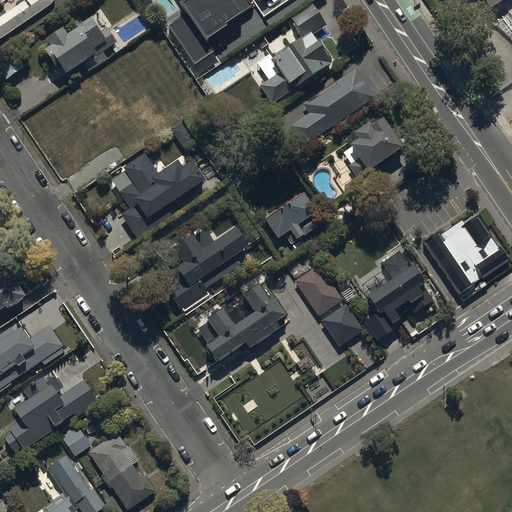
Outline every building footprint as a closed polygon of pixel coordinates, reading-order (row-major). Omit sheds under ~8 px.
[(30,0),(0,21),(0,42),(53,5),(54,5),(54,4),(55,3),(55,2),(55,1),(55,0),(30,0)] [(255,12),(247,0),(188,0),(181,5),(188,16),(171,28),(197,67),(215,55),(208,43),(255,12)] [(452,0),(457,7),(465,0),(483,0),(492,13),(509,0),(452,0)] [(285,12),(281,5),(264,14),(268,22),(285,12)] [(326,30),(313,9),(290,23),(303,44),(287,54),(286,52),(276,58),(277,60),(270,65),(278,78),(260,89),(271,107),(332,70),(312,38),(326,30)] [(63,35),(46,46),(50,52),(43,57),(60,82),(65,79),(66,81),(76,74),(79,79),(106,61),(102,55),(117,45),(106,31),(101,34),(91,19),(69,35),(71,39),(67,42),(63,35)] [(0,72),(7,83),(24,70),(14,56),(0,65),(0,72)] [(375,99),(355,71),(303,107),(309,116),(289,130),(302,149),(375,99)] [(107,167),(153,136),(141,119),(131,126),(122,114),(99,130),(101,132),(89,140),(107,167)] [(368,179),(403,155),(382,125),(381,126),(379,123),(369,130),(369,129),(354,139),(358,146),(344,155),(352,167),(350,168),(359,181),(367,176),(368,179)] [(184,125),(173,133),(184,149),(195,142),(184,125)] [(132,212),(123,218),(139,241),(172,219),(167,212),(206,186),(193,167),(185,172),(181,166),(162,178),(147,157),(111,181),(132,212)] [(319,227),(314,219),(317,217),(304,198),(266,224),(279,243),(291,234),(297,244),(305,239),(304,237),(319,227)] [(474,210),(423,243),(458,295),(509,261),(474,210)] [(217,246),(207,231),(168,257),(181,276),(165,287),(182,311),(184,310),(186,313),(211,296),(207,291),(242,267),(237,260),(249,252),(236,233),(217,246)] [(366,323),(379,342),(402,327),(397,319),(412,309),(416,316),(435,304),(424,288),(427,287),(413,266),(410,268),(399,252),(381,264),(393,282),(368,298),(379,315),(366,323)] [(320,268),(297,283),(341,349),(364,333),(320,268)] [(0,316),(6,313),(9,317),(27,304),(5,271),(0,273),(0,316)] [(273,307),(261,290),(246,300),(258,317),(236,331),(225,314),(200,331),(213,350),(210,352),(219,366),(248,348),(251,353),(281,333),(278,327),(287,321),(276,305),(273,307)] [(0,392),(65,351),(51,329),(30,342),(25,333),(17,338),(13,332),(0,339),(0,392)] [(332,356),(319,337),(297,353),(321,388),(356,363),(345,347),(332,356)] [(301,367),(286,346),(264,362),(273,374),(286,365),(292,374),(301,367)] [(281,392),(265,370),(237,390),(253,414),(257,411),(267,425),(304,399),(293,384),(281,392)] [(101,406),(86,382),(60,398),(58,394),(63,390),(56,379),(47,385),(42,377),(21,390),(30,403),(14,413),(20,423),(9,430),(12,435),(6,439),(15,454),(24,448),(27,452),(66,426),(64,423),(75,416),(78,420),(101,406)] [(511,393),(509,389),(498,397),(511,417),(511,393)] [(511,462),(511,437),(491,409),(489,410),(483,409),(476,414),(475,421),(469,425),(474,432),(467,437),(478,452),(470,457),(481,472),(488,466),(491,469),(504,459),(509,465),(511,462)] [(92,449),(79,430),(65,440),(78,459),(92,449)] [(118,437),(90,456),(104,478),(102,479),(110,491),(113,489),(128,511),(130,511),(157,494),(147,480),(143,483),(134,469),(141,464),(129,448),(127,450),(118,437)] [(452,482),(434,455),(428,459),(426,456),(416,463),(418,466),(410,471),(412,474),(403,480),(405,484),(402,486),(416,507),(419,505),(424,511),(447,511),(449,511),(441,501),(455,491),(450,483),(452,482)] [(92,495),(67,459),(51,470),(76,508),(77,507),(80,511),(103,511),(106,510),(95,493),(92,495)] [(0,511),(13,511),(15,511),(0,490),(0,511)] [(389,511),(379,496),(375,498),(374,497),(368,502),(369,503),(363,508),(362,506),(353,511),(389,511)] [(511,511),(511,509),(502,496),(485,507),(486,509),(481,511),(511,511)] [(72,511),(63,498),(52,506),(54,507),(47,511),(72,511)]
